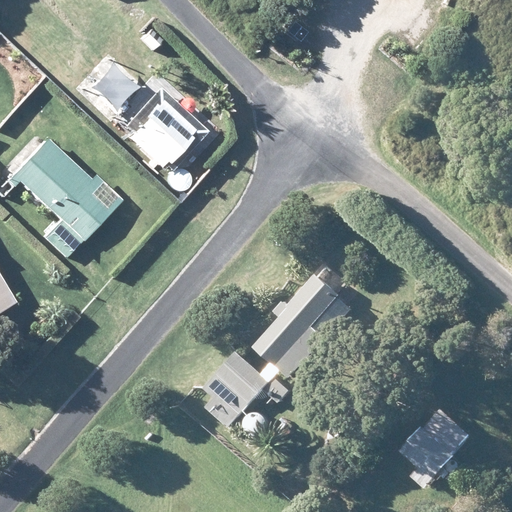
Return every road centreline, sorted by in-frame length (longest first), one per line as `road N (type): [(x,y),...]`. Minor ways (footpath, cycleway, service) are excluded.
road 1 (residential): [(0,489),(304,139)]
road 2 (residential): [(304,139),(511,300)]
road 3 (residential): [(179,0),(304,139)]
